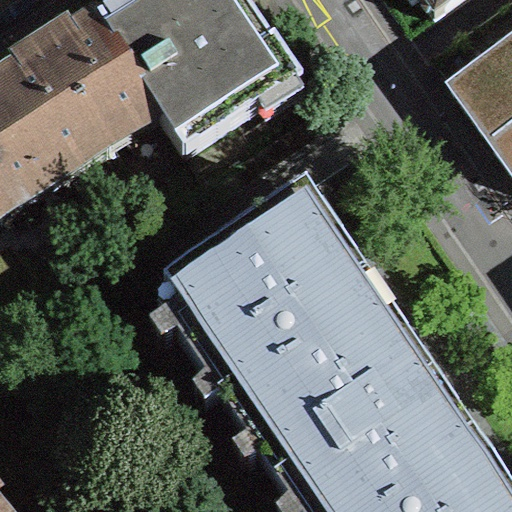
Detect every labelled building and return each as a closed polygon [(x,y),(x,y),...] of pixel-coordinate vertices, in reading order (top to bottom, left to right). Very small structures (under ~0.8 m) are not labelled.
[(140,0),(99,26),(153,109),(184,159),(300,87),(273,48),(271,50),(237,0),(140,0)] [(418,0),(435,23),(468,0),(418,0)] [(511,9),(431,65),(511,177),(511,9)] [(0,104),(47,177),(98,145),(107,158),(110,156),(101,142),(153,109),(99,26),(71,44),(66,36),(15,68),(21,76),(0,89),(0,104)] [(0,225),(0,226),(4,224),(0,217),(0,207),(47,177),(0,104),(0,225)] [(511,511),(511,493),(305,190),(163,289),(179,312),(149,332),(161,349),(177,342),(205,384),(193,396),(204,413),(219,403),(247,445),(233,455),(244,472),(261,464),(289,506),(282,511),(511,511)]
